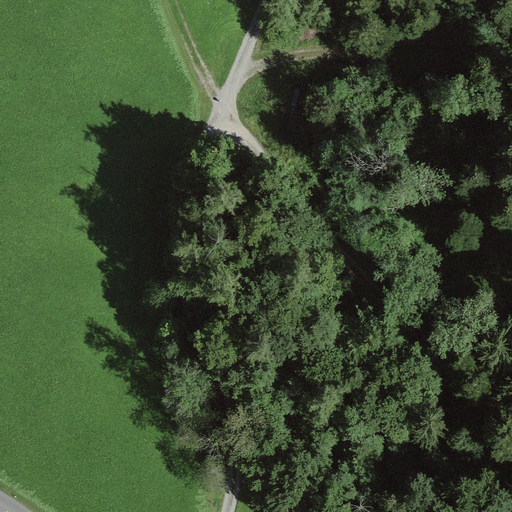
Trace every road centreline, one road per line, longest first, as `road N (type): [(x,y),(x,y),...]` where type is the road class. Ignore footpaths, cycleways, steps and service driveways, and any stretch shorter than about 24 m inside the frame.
road 1 (track): [(270,0),(185,189),(179,228),(185,291),(231,429),(236,459),(227,511)]
road 2 (track): [(238,77),(297,50),(459,54)]
